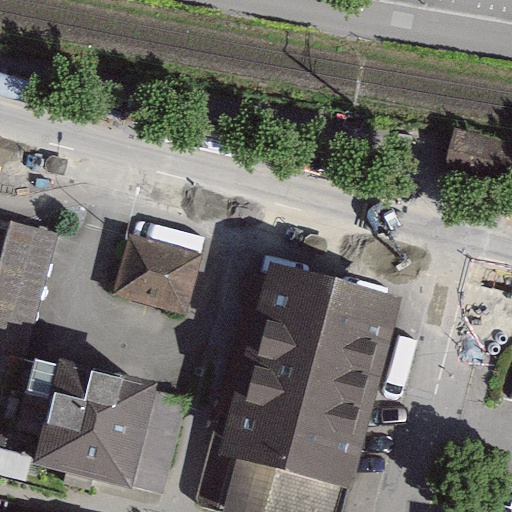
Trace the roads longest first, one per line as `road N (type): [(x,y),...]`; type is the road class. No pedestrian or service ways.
road 1 (primary): [(0,130),(473,256)]
road 2 (residential): [(473,256),(406,511)]
